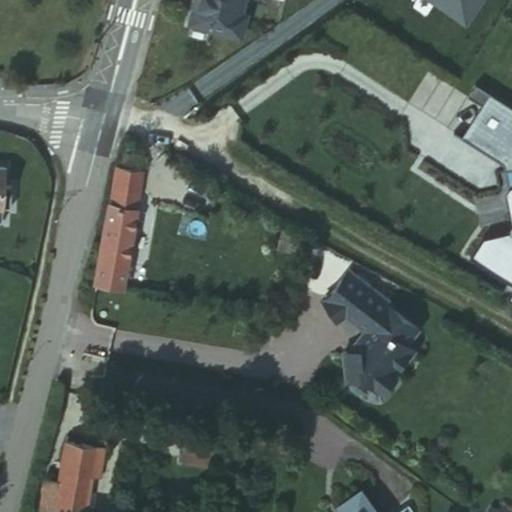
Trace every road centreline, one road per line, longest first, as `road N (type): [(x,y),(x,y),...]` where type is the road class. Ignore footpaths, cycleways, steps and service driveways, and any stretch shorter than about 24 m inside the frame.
road 1 (unknown): [(282,192),(206,136),(239,102),(311,56),(360,72),(465,159)]
road 2 (tertiary): [(102,121),(2,511)]
road 3 (unknown): [(51,331),(241,355),(281,353),(338,334)]
road 4 (unknown): [(80,334),(78,410),(173,429)]
road 5 (tertiary): [(134,0),(102,121)]
